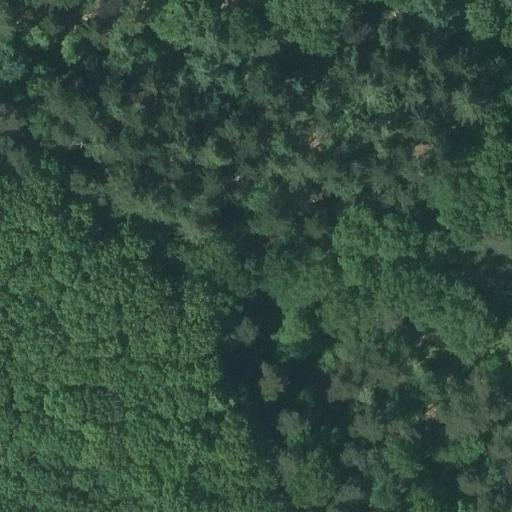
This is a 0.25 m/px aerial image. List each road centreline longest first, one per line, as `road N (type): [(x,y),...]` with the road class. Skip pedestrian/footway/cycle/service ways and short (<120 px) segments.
road 1 (track): [(0,67),(145,204),(206,289),(290,511)]
road 2 (track): [(196,277),(132,247),(54,171),(0,138)]
